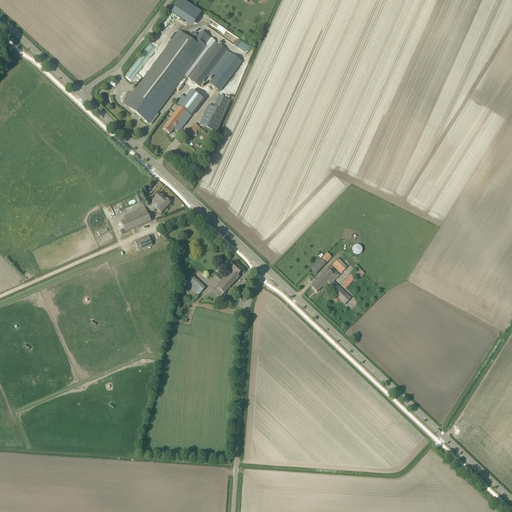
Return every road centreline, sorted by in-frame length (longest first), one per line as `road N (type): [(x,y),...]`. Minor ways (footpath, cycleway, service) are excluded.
road 1 (secondary): [(511,500),(268,271)]
road 2 (secondary): [(268,271),(82,96)]
road 3 (unclassified): [(231,511),(246,317),(268,271)]
road 4 (track): [(193,210),(0,297)]
road 5 (unclassified): [(82,96),(121,64),(171,0)]
